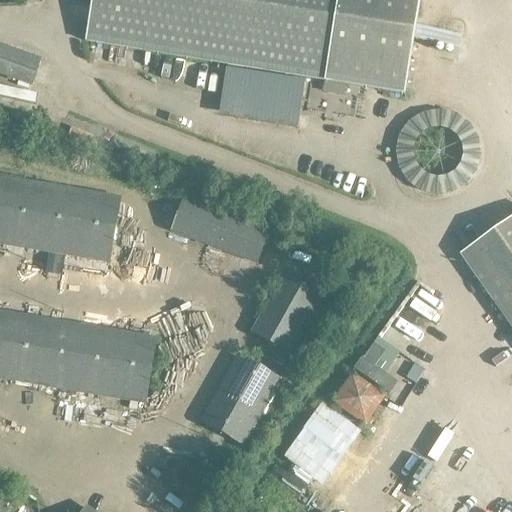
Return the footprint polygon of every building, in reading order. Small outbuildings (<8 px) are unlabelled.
[(92,0),(85,43),(404,96),(420,0),(92,0)] [(417,25),(416,35),(441,39),(443,30),(417,25)] [(0,69),(38,84),(48,58),(0,39),(0,69)] [(477,156),(477,155),(476,147),(474,139),(469,131),(465,126),(459,121),(452,117),(443,114),(435,113),(427,114),(418,117),(410,121),(405,125),(400,131),(396,139),(393,148),(392,155),(393,162),(395,170),(399,178),(403,184),(409,189),(416,193),(422,196),(432,197),(439,197),(447,196),(454,193),(463,187),(468,181),(473,173),(476,165),(477,156)] [(0,243),(110,262),(121,201),(0,180),(0,243)] [(170,233),(256,265),(269,233),(182,200),(170,233)] [(511,223),(464,257),(511,327),(511,223)] [(250,334),(290,356),(322,297),(283,275),(250,334)] [(0,378),(146,403),(156,342),(0,315),(0,378)] [(408,350),(415,342),(381,317),(374,326),(408,350)] [(199,423),(242,446),(280,380),(238,356),(199,423)] [(361,357),(353,369),(389,394),(397,383),(361,357)] [(368,425),(388,394),(352,371),(332,402),(368,425)] [(326,485),(363,429),(321,402),(284,458),(326,485)]
